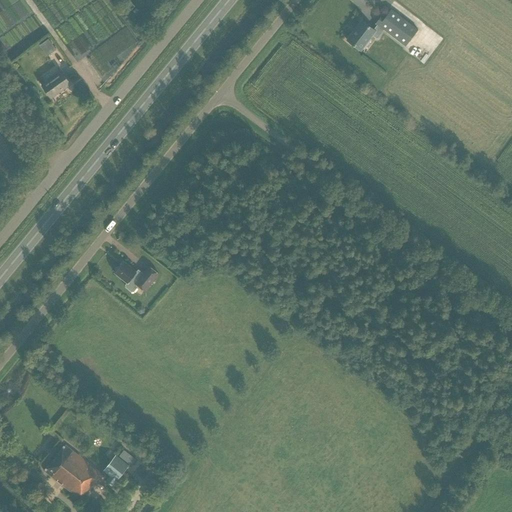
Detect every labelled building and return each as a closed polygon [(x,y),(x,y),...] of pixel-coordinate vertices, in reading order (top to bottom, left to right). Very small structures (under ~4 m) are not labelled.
[(379,26),(376,31),(362,21),(347,40),(361,51),(373,36),(377,39),(384,30),(405,46),(418,30),(392,10),(386,18),(382,15),(376,24),(379,26)] [(61,72),(42,86),(52,99),(71,85),(61,72)] [(124,262),(120,267),(119,266),(115,271),(116,271),(115,273),(128,283),(126,285),(126,287),(132,292),(134,292),(138,286),(145,292),(159,274),(149,266),(143,274),(139,270),(137,272),(124,262)] [(87,492),(99,477),(103,479),(105,476),(102,474),(66,445),(64,447),(47,469),(45,471),(80,499),(86,491),(87,492)] [(116,456),(103,471),(110,476),(105,481),(112,486),(116,481),(128,466),(116,456)]
